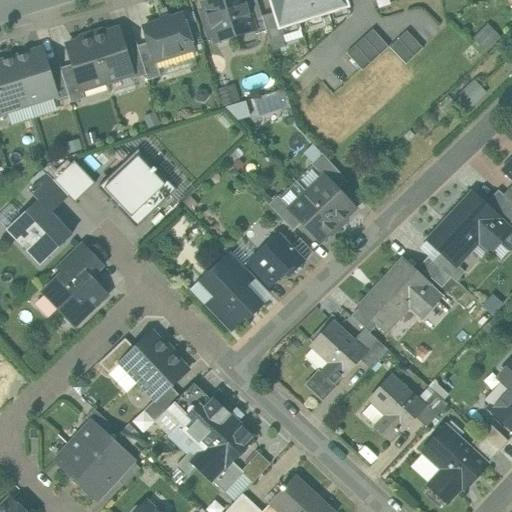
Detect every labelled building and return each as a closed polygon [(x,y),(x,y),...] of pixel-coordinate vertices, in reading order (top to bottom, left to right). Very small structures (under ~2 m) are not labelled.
[(234,36),(223,0),(214,0),(204,3),(216,42),(234,36)] [(223,0),(234,36),(254,29),(245,2),(244,0),(223,0)] [(267,31),(256,0),(252,0),(245,2),(254,29),(256,35),(267,31)] [(270,0),(280,29),(350,7),(347,0),(270,0)] [(182,15),(144,27),(149,43),(155,62),(156,61),(173,56),(177,58),(186,55),(188,51),(193,49),(182,15)] [(485,49),(501,36),(490,23),(474,36),(485,49)] [(363,69),(389,45),(373,27),(347,51),(363,69)] [(408,28),(390,45),(406,63),(424,46),(408,28)] [(118,30),(93,38),(107,82),(131,74),(132,73),(123,45),(118,30)] [(93,38),(67,46),(73,64),(81,90),(82,89),(107,82),(93,38)] [(136,41),(123,45),(132,73),(131,74),(133,79),(147,75),(137,46),(138,46),(136,41)] [(155,62),(149,43),(138,46),(137,46),(147,75),(148,80),(161,77),(156,61),(155,62)] [(35,52),(15,58),(30,104),(55,95),(56,95),(47,66),(44,56),(35,52)] [(30,104),(15,58),(0,62),(0,102),(3,112),(4,112),(30,104)] [(59,62),(47,66),(56,95),(55,95),(57,100),(69,97),(69,96),(60,68),(61,68),(59,62)] [(61,68),(60,68),(69,96),(69,97),(71,103),(85,98),(82,89),(81,90),(73,64),(61,68)] [(138,150),(98,188),(136,229),(177,190),(138,150)] [(347,180),(322,154),(311,164),(324,177),(337,190),(347,180)] [(74,160),(55,178),(76,199),(95,181),(74,160)] [(511,160),(503,170),(511,178),(511,160)] [(48,174),(30,192),(38,201),(39,200),(51,213),(68,196),(48,174)] [(337,190),(324,177),(307,193),(337,225),(355,208),(337,190)] [(511,185),(503,195),(511,203),(511,185)] [(337,225),(307,193),(290,209),(290,210),(302,223),(320,241),(337,225)] [(449,222),(474,247),(479,242),(490,252),(511,230),(500,220),(471,193),(453,213),(455,215),(449,222)] [(511,220),(511,203),(503,195),(493,206),(511,222),(511,220)] [(290,209),(278,196),(269,205),(293,231),(302,223),(290,210),(290,209)] [(38,201),(7,230),(40,265),(72,235),(51,213),(39,200),(38,201)] [(474,247),(449,222),(444,227),(442,225),(428,240),(442,253),(456,266),(457,265),(474,247)] [(279,233),(253,258),(255,261),(247,269),(255,278),(267,291),(285,274),(288,278),(305,261),(279,233)] [(81,243),(57,266),(65,275),(86,254),(88,256),(91,253),(81,243)] [(456,266),(442,253),(434,261),(451,278),(455,282),(465,272),(457,265),(456,266)] [(65,275),(46,293),(60,308),(61,306),(75,321),(86,310),(87,311),(105,295),(90,279),(100,269),(88,256),(86,254),(65,275)] [(223,292),(209,305),(231,328),(245,315),(247,317),(260,304),(245,288),(255,278),(247,269),(232,254),(214,271),(221,278),(215,284),(223,292)] [(379,287),(405,313),(409,308),(420,319),(441,296),(431,286),(402,259),(383,279),(385,281),(379,287)] [(451,278),(434,261),(424,272),(442,288),(451,278)] [(405,313),(379,287),(374,293),(372,291),(358,306),(359,307),(378,324),(387,332),(405,313)] [(378,324),(359,307),(351,316),(366,329),(370,333),(378,324)] [(355,341),(334,322),(311,346),(329,363),(319,374),(332,386),(342,375),(343,376),(359,359),(366,351),(365,351),(355,341)] [(370,333),(366,329),(355,341),(365,351),(376,339),(370,333)] [(135,349),(120,363),(121,363),(138,382),(170,351),(152,333),(135,349)] [(125,339),(99,364),(109,374),(121,363),(120,363),(135,349),(125,339)] [(376,339),(365,351),(366,351),(359,359),(371,369),(388,350),(376,339)] [(170,351),(138,382),(155,400),(156,401),(171,387),(188,370),(170,351)] [(511,391),(511,363),(498,379),(511,391)] [(424,404),(392,375),(369,401),(385,416),(376,426),(391,440),(400,430),(402,431),(415,416),(425,406),(424,404)] [(180,397),(175,402),(193,419),(211,400),(194,384),(180,397)] [(171,387),(156,401),(155,400),(144,411),(154,422),(165,411),(175,402),(180,397),(171,387)] [(511,391),(493,409),(490,406),(489,408),(511,428),(511,391)] [(447,404),(434,393),(424,404),(425,406),(415,416),(426,427),(447,404)] [(183,468),(233,418),(212,398),(211,400),(193,419),(175,402),(165,411),(181,426),(174,434),(191,450),(178,464),(183,468)] [(111,425),(94,409),(86,417),(92,423),(103,434),(111,425)] [(233,418),(183,468),(189,474),(196,466),(222,490),(237,474),(235,472),(238,468),(231,461),(254,437),(233,418)] [(72,475),(108,438),(103,434),(92,423),(56,461),(72,475)] [(509,441),(489,424),(480,434),(498,451),(499,452),(509,441)] [(469,446),(447,425),(422,452),(441,470),(428,484),(448,503),(462,488),(464,490),(488,463),(469,446)] [(498,451),(480,434),(469,446),(488,463),(498,451)] [(108,438),(72,475),(84,488),(120,449),(108,438)] [(120,449),(84,488),(97,499),(116,478),(133,461),(120,449)] [(258,453),(241,472),(252,483),(270,464),(258,453)] [(133,461),(116,478),(125,486),(141,469),(133,461)] [(334,511),(295,475),(285,486),(284,485),(281,488),(282,489),(269,503),(278,511),(334,511)] [(262,511),(242,494),(225,511),(262,511)] [(23,511),(11,499),(0,509),(0,511),(23,511)] [(156,511),(146,503),(143,507),(137,507),(132,511),(156,511)]
